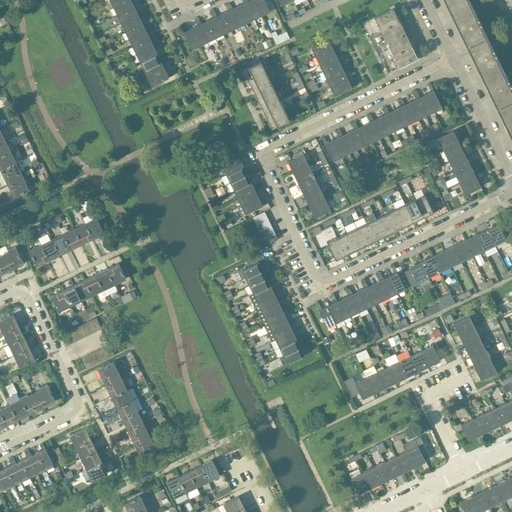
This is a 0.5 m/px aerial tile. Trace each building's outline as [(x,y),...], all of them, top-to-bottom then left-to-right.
[(110,0),(114,8),(130,0),(110,0)] [(130,0),(114,8),(118,16),(134,8),(131,2),(134,0),(133,0),(130,0)] [(253,19),(245,2),(247,1),(246,0),(241,0),(242,0),(243,3),(238,6),(246,22),(253,19)] [(261,15),(253,0),(249,0),(247,1),(245,2),(253,19),(261,15)] [(269,11),(264,0),(253,0),(261,15),(269,11)] [(470,4),(468,0),(444,0),(451,14),(470,4)] [(486,35),(470,4),(451,14),(466,45),(486,35)] [(246,22),(238,6),(232,8),(230,6),(226,8),(228,10),(230,10),(238,26),(246,22)] [(134,8),(118,16),(121,23),(138,15),(139,17),(142,16),(140,12),(137,13),(134,8)] [(417,58),(405,33),(393,8),(362,22),(387,73),(417,58)] [(230,10),(228,10),(222,13),(230,30),(238,26),(230,10)] [(222,34),(214,17),(216,16),(215,13),(211,15),(212,18),(207,21),(215,37),(222,34)] [(230,30),(222,13),(216,16),(214,17),(222,34),(230,30)] [(138,15),(121,23),(125,31),(142,23),(139,17),(138,15)] [(215,37),(207,21),(201,23),(200,21),(195,23),(197,25),(199,24),(207,41),(215,37)] [(142,23),(125,31),(129,39),(145,30),(144,28),(142,23)] [(207,41),(199,24),(197,25),(191,28),(199,45),(207,41)] [(199,45),(191,28),(186,31),(183,25),(180,27),(191,49),(199,45)] [(147,27),(144,28),(145,30),(129,39),(133,47),(149,39),(146,33),(149,31),(147,27)] [(500,66),(486,35),(466,45),(481,75),(500,66)] [(333,37),(311,47),(315,56),(332,47),(329,42),(335,39),(333,37)] [(149,39),(133,47),(137,54),(153,46),(154,48),(157,47),(155,42),(152,44),(149,39)] [(153,46),(137,54),(140,62),(157,54),(154,48),(153,46)] [(332,47),(315,56),(319,63),(336,55),(335,53),(332,47)] [(336,55),(319,63),(323,71),(339,63),(337,57),(340,56),(338,52),(335,53),(336,55)] [(157,54),(140,62),(144,70),(161,62),(160,59),(157,54)] [(161,62),(144,70),(148,77),(164,69),(162,64),(165,62),(162,58),(160,59),(161,62)] [(260,61),(242,69),(247,79),(265,70),(270,68),(265,58),(260,61)] [(339,63),(323,71),(326,79),(343,71),(344,73),(347,71),(345,67),(342,69),(339,63)] [(511,97),(511,89),(500,66),(481,75),(496,106),(505,101),(511,97)] [(164,69),(148,77),(152,85),(174,75),(173,72),(167,75),(164,69)] [(270,80),(265,70),(247,79),(252,89),(270,80)] [(343,71),(326,79),(330,86),(347,78),(344,73),(343,71)] [(165,84),(176,79),(174,75),(163,81),(165,84)] [(347,78),(330,86),(334,95),(356,84),(355,81),(350,84),(347,78)] [(275,90),(270,80),(252,89),(257,99),(275,90)] [(441,107),(431,85),(428,86),(431,92),(425,94),(433,111),(441,107)] [(279,100),(275,90),(257,99),(261,109),(279,100)] [(309,98),(306,91),(303,93),(303,94),(299,96),(301,101),(305,99),(306,99),(309,98)] [(426,115),(417,98),(419,97),(418,94),(414,96),(415,99),(410,102),(418,118),(426,115)] [(425,94),(419,97),(417,98),(426,115),(433,111),(425,94)] [(511,97),(505,101),(496,106),(511,136),(511,135),(511,97)] [(284,110),(279,100),(261,109),(266,118),(284,110)] [(418,118),(410,102),(404,105),(402,102),(398,104),(400,107),(402,106),(410,122),(418,118)] [(400,107),(394,109),(402,126),(410,122),(402,106),(400,107)] [(387,109),(383,111),(384,114),(379,117),(387,133),(395,130),(387,113),(388,112),(387,109)] [(402,126),(394,109),(388,112),(387,113),(395,130),(402,126)] [(289,119),(284,110),(266,118),(271,128),(289,119)] [(379,117),(373,120),(372,117),(367,119),(369,122),(371,121),(379,137),(387,133),(379,117)] [(371,121),(369,122),(364,124),(372,141),(379,137),(371,121)] [(364,145),(356,128),(358,127),(356,124),(352,127),(353,129),(348,132),(356,148),(364,145)] [(372,141),(364,124),(358,127),(356,128),(364,145),(372,141)] [(453,131),(437,139),(443,150),(458,142),(453,131)] [(356,148),(348,132),(342,135),(341,132),(337,134),(338,137),(340,136),(348,152),(356,148)] [(340,136),(338,137),(333,140),(341,156),(348,152),(340,136)] [(341,156),(333,140),(327,142),(324,137),(321,138),(332,160),(341,156)] [(4,139),(0,141),(0,155),(10,150),(4,139)] [(458,142),(443,150),(448,161),(464,153),(458,142)] [(12,149),(15,156),(20,154),(17,147),(12,149)] [(10,150),(0,155),(0,168),(15,161),(10,150)] [(464,153),(448,161),(453,172),(469,164),(464,153)] [(303,154),(287,161),(293,172),(308,165),(303,154)] [(244,155),(222,166),(226,174),(243,166),(240,160),(246,158),(244,155)] [(15,161),(0,168),(8,185),(15,182),(12,177),(21,173),(19,169),(20,168),(17,161),(15,161)] [(469,164),(453,172),(459,183),(474,175),(469,164)] [(308,165),(293,172),(298,183),(314,176),(308,165)] [(243,166),(226,174),(230,182),(247,174),(246,172),(243,166)] [(247,174),(230,182),(234,189),(250,181),(248,176),(251,174),(249,170),(246,172),(247,174)] [(15,182),(8,185),(14,197),(30,188),(27,181),(25,182),(21,173),(12,177),(15,182)] [(474,175),(459,183),(464,194),(480,187),(474,175)] [(314,176),(298,183),(303,194),(319,187),(314,176)] [(250,181),(234,189),(237,197),(254,189),(255,191),(258,190),(256,186),(253,187),(250,181)] [(214,195),(210,187),(204,190),(208,198),(214,195)] [(319,187),(303,194),(309,205),(324,198),(319,187)] [(241,205),(258,197),(255,191),(254,189),(237,197),(241,205)] [(424,194),(414,199),(423,217),(433,212),(424,194)] [(245,213),(267,203),(266,200),(261,203),(258,197),(241,205),(237,207),(241,215),(245,213)] [(324,198),(309,205),(314,217),(330,210),(324,198)] [(423,217),(414,199),(405,204),(413,222),(423,217)] [(413,222),(405,204),(395,208),(404,226),(413,222)] [(404,226),(395,208),(385,213),(394,231),(404,226)] [(264,211),(252,217),(255,223),(267,217),(264,211)] [(394,231),(385,213),(375,218),(384,236),(394,231)] [(267,217),(255,223),(258,229),(270,223),(267,217)] [(96,218),(84,223),(92,239),(103,233),(96,218)] [(384,236),(375,218),(366,223),(374,241),(384,236)] [(84,223),(74,229),(81,244),(92,239),(84,223)] [(270,223),(258,229),(261,234),(272,228),(270,223)] [(374,241),(366,223),(356,228),(365,246),(374,241)] [(498,224),(487,229),(494,245),(506,239),(498,224)] [(272,228),(261,234),(263,240),(275,234),(272,228)] [(365,246),(356,228),(346,232),(355,250),(365,246)] [(74,229),(63,234),(70,249),(81,244),(74,229)] [(487,229),(475,235),(483,250),(494,245),(487,229)] [(355,250),(346,232),(336,237),(345,255),(355,250)] [(63,234),(51,240),(59,255),(70,249),(63,234)] [(275,234),(263,240),(266,245),(278,239),(275,234)] [(475,235),(465,240),(472,256),(483,250),(475,235)] [(345,255),(336,237),(327,242),(335,260),(345,255)] [(51,240),(41,245),(48,260),(59,255),(51,240)] [(465,240),(454,245),(461,261),(472,256),(465,240)] [(41,245),(29,251),(36,266),(48,260),(41,245)] [(454,245),(442,251),(450,266),(461,261),(454,245)] [(15,247),(7,250),(8,252),(0,255),(0,258),(3,264),(8,262),(11,269),(23,263),(15,247)] [(442,251),(432,256),(439,272),(450,266),(442,251)] [(432,256),(420,262),(428,277),(439,272),(432,256)] [(0,274),(11,269),(8,262),(3,264),(0,258),(0,274)] [(242,270),(238,272),(242,279),(245,277),(262,269),(259,264),(265,261),(264,258),(241,269),(242,270)] [(428,277),(420,262),(409,267),(412,273),(417,282),(418,282),(428,277)] [(118,263),(107,269),(115,284),(125,278),(118,263)] [(405,288),(394,266),(391,267),(394,273),(388,276),(396,292),(405,288)] [(107,269),(95,274),(103,289),(115,284),(107,269)] [(262,269),(245,277),(249,285),(266,277),(267,279),(270,278),(268,274),(265,275),(262,269)] [(504,278),(511,274),(511,269),(502,275),(504,278)] [(417,282),(412,273),(408,275),(414,289),(420,287),(418,282),(417,282)] [(95,274),(84,280),(92,295),(103,289),(95,274)] [(382,276),(377,278),(379,281),(373,283),(381,300),(389,296),(381,279),(383,279),(382,276)] [(388,276),(383,279),(381,279),(389,296),(396,292),(388,276)] [(270,285),(267,279),(266,277),(249,285),(253,293),(270,285)] [(84,280),(74,285),(81,300),(92,295),(84,280)] [(481,289),(493,283),(491,280),(479,286),(481,289)] [(373,283),(367,286),(366,284),(362,286),(363,288),(365,287),(373,303),(381,300),(373,283)] [(74,285),(62,290),(70,306),(81,300),(74,285)] [(252,303),(274,293),(273,290),(272,291),(270,285),(253,293),(249,295),(252,303)] [(373,303),(365,287),(363,288),(357,291),(365,307),(373,303)] [(277,301),(274,295),(277,293),(275,289),(273,290),(274,293),(252,303),(256,311),(277,301)] [(62,290),(51,296),(58,311),(70,306),(62,290)] [(121,296),(125,302),(137,296),(134,290),(121,296)] [(229,290),(223,293),(227,301),(233,298),(229,290)] [(459,300),(471,294),(470,290),(457,296),(459,300)] [(351,291),(347,293),(348,296),(342,298),(350,315),(358,311),(350,295),(352,294),(351,291)] [(357,291),(352,294),(350,295),(358,311),(365,307),(357,291)] [(342,298),(336,301),(335,299),(331,301),(332,303),(334,302),(342,319),(350,315),(342,298)] [(428,315),(450,305),(447,299),(425,309),(428,315)] [(260,318),(281,308),(282,310),(285,309),(283,305),(280,306),(277,301),(256,311),(260,318)] [(342,319),(334,302),(332,303),(326,306),(334,323),(342,319)] [(334,323),(326,306),(321,309),(318,303),(316,304),(326,326),(334,323)] [(92,306),(86,309),(90,317),(96,315),(92,306)] [(237,306),(231,308),(235,317),(241,314),(237,306)] [(285,316),(282,310),(281,308),(260,318),(264,326),(285,316)] [(0,320),(0,327),(3,334),(18,326),(13,315),(0,320)] [(267,334),(288,323),(287,321),(285,316),(264,326),(267,334)] [(469,316),(453,324),(459,335),(474,327),(469,316)] [(96,318),(90,320),(95,331),(101,328),(96,318)] [(90,320),(85,323),(90,334),(95,331),(90,320)] [(292,331),(289,326),(292,324),(290,320),(287,321),(288,323),(267,334),(271,342),(276,339),(292,331)] [(248,329),(244,321),(238,324),(242,332),(248,329)] [(85,323),(79,326),(84,337),(90,334),(85,323)] [(391,331),(389,325),(380,328),(383,335),(391,331)] [(18,326),(3,334),(9,345),(24,337),(18,326)] [(79,326),(74,328),(79,339),(84,337),(79,326)] [(474,327),(459,335),(464,346),(480,339),(474,327)] [(68,331),(73,342),(79,339),(74,328),(68,331)] [(434,338),(441,335),(439,329),(432,332),(434,338)] [(279,347),(296,339),(297,341),(300,340),(298,336),(295,337),(292,331),(276,339),(279,347)] [(24,337),(9,345),(14,356),(29,348),(24,337)] [(255,345),(252,337),(246,339),(249,347),(255,345)] [(296,339),(279,347),(283,355),(300,347),(297,341),(296,339)] [(480,339),(464,346),(470,357),(485,349),(480,339)] [(109,344),(103,347),(108,358),(114,355),(109,344)] [(432,345),(421,350),(428,366),(440,360),(432,345)] [(103,347),(98,350),(103,361),(108,358),(103,347)] [(283,355),(279,357),(283,365),(287,363),(309,352),(308,350),(303,352),(300,347),(283,355)] [(29,348),(14,356),(20,367),(35,360),(29,348)] [(485,349),(470,357),(475,368),(491,360),(485,349)] [(98,350),(92,353),(97,363),(103,361),(98,350)] [(421,350),(410,356),(417,371),(428,366),(421,350)] [(263,360),(259,352),(253,355),(257,363),(263,360)] [(92,353),(87,355),(92,366),(97,363),(92,353)] [(87,355),(81,358),(87,369),(92,366),(87,355)] [(410,356),(398,361),(406,377),(417,371),(410,356)] [(491,360),(475,368),(480,379),(496,372),(491,360)] [(114,361),(98,369),(106,386),(113,382),(111,377),(119,373),(117,369),(118,369),(114,361)] [(398,361),(387,366),(395,382),(406,377),(398,361)] [(387,366),(376,372),(384,387),(395,382),(387,366)] [(376,372),(366,377),(373,393),(384,387),(376,372)] [(113,382),(106,386),(111,397),(126,390),(128,389),(124,381),(123,382),(119,373),(111,377),(113,382)] [(352,377),(344,381),(351,396),(359,392),(362,398),(373,393),(366,377),(354,383),(352,377)] [(47,385),(39,388),(40,390),(31,394),(35,403),(40,400),(43,407),(55,401),(47,385)] [(126,390),(111,397),(117,408),(132,401),(126,390)] [(31,394),(27,396),(26,394),(19,398),(20,400),(27,415),(43,407),(40,400),(35,403),(31,394)] [(20,400),(9,405),(16,420),(27,415),(20,400)] [(132,401),(117,408),(122,419),(137,412),(132,401)] [(504,403),(493,408),(500,424),(511,418),(504,403)] [(9,405),(0,409),(0,415),(5,426),(16,420),(9,405)] [(493,408),(482,414),(490,429),(500,424),(493,408)] [(137,412),(122,419),(127,429),(142,422),(137,412)] [(482,414),(471,419),(479,435),(490,429),(482,414)] [(471,419),(460,424),(468,440),(479,435),(471,419)] [(142,422),(127,429),(135,446),(143,443),(140,438),(148,434),(146,429),(147,428),(144,421),(142,422)] [(85,428),(70,436),(76,448),(91,440),(85,428)] [(417,436),(424,432),(422,428),(415,431),(417,436)] [(143,443),(135,446),(141,457),(157,449),(154,441),(152,442),(148,434),(140,438),(143,443)] [(91,440),(76,448),(81,459),(96,452),(91,440)] [(42,450),(36,452),(44,469),(53,465),(42,443),(39,444),(42,450)] [(417,445),(406,451),(413,467),(425,461),(417,445)] [(406,451),(394,457),(402,472),(413,467),(406,451)] [(37,473),(29,456),(31,455),(29,452),(25,454),(27,457),(21,460),(29,477),(37,473)] [(44,469),(36,452),(31,455),(29,456),(37,473),(44,469)] [(96,452),(81,459),(86,470),(102,462),(96,452)] [(394,457),(383,462),(391,477),(402,472),(394,457)] [(29,477),(21,460),(15,463),(14,460),(10,462),(11,465),(13,464),(21,480),(29,477)] [(212,460),(200,466),(207,481),(219,475),(212,460)] [(102,462),(86,470),(92,481),(107,474),(102,462)] [(383,462),(373,467),(380,483),(391,477),(383,462)] [(13,464),(11,465),(5,468),(13,484),(21,480),(13,464)] [(200,466),(189,471),(196,486),(207,481),(200,466)] [(373,467),(362,472),(369,488),(380,483),(373,467)] [(5,468),(0,470),(0,476),(6,488),(13,484),(5,468)] [(189,471),(178,476),(186,492),(196,486),(189,471)] [(362,472),(351,478),(358,493),(369,488),(362,472)] [(178,476),(167,482),(174,497),(186,492),(178,476)] [(504,480),(493,485),(501,501),(511,495),(504,480)] [(493,485),(482,491),(490,506),(501,501),(493,485)] [(482,491),(471,496),(479,511),(490,506),(482,491)] [(139,495),(124,503),(128,511),(134,511),(145,507),(139,495)] [(238,496),(223,504),(226,511),(237,511),(244,509),(238,496)] [(460,501),(465,511),(478,511),(479,511),(471,496),(460,501)]
